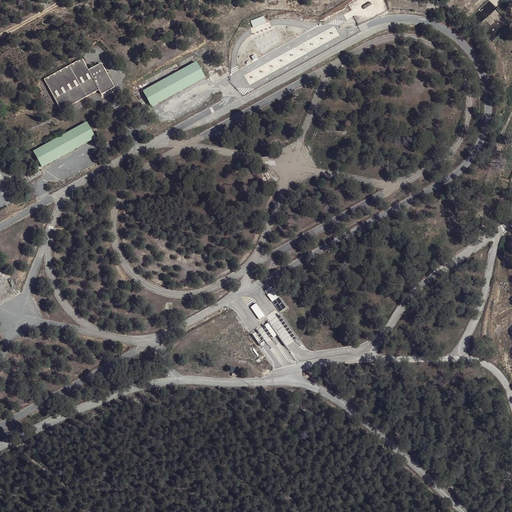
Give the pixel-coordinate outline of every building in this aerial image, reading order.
[(252,27),(266,22),(264,16),(250,21),(252,27)] [(114,87),(101,63),(88,70),(82,58),(45,78),(62,109),(98,90),(101,95),(114,87)] [(205,78),(196,61),(142,91),(152,107),(205,78)] [(96,138),(87,122),(33,150),(42,167),(96,138)] [(271,286),(264,291),(272,302),(279,298),(271,286)] [(256,304),(250,308),(259,320),(265,316),(256,304)] [(236,405),(237,400),(190,387),(188,391),(197,394),(195,403),(222,409),(224,401),(236,405)]
